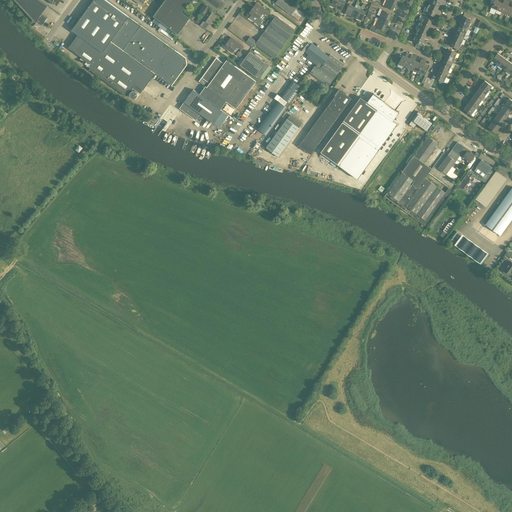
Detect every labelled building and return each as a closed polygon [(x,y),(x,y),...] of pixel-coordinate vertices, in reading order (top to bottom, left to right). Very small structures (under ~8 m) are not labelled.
[(47,17),(41,13),(47,5),(40,0),(13,0),(34,22),(35,20),(41,25),(47,17)] [(186,65),(184,63),(185,62),(184,61),(183,61),(185,58),(129,17),(105,0),(93,0),(72,30),(82,37),(72,51),(93,65),(90,69),(126,96),(132,88),(140,93),(145,86),(149,80),(142,75),(147,68),(155,73),(171,86),(186,65)] [(165,0),(153,16),(173,31),(174,31),(178,34),(190,18),(181,12),(189,0),(165,0)] [(207,0),(220,9),(225,2),(221,0),(207,0)] [(303,13),(297,8),(298,7),(288,0),(277,0),(275,3),(298,20),(303,13)] [(336,8),(339,0),(332,0),(330,6),(336,8)] [(341,0),(339,0),(336,8),(341,11),(345,2),(341,0)] [(494,0),(491,8),(490,10),(495,12),(496,10),(500,2),(497,1),(497,0),(494,0)] [(503,0),(502,3),(500,2),(496,10),(501,12),(506,1),(504,0),(503,0)] [(395,5),(386,1),(384,6),(393,10),(395,5)] [(506,1),(501,12),(506,14),(510,7),(507,5),(509,2),(506,1)] [(260,25),(262,21),(258,18),(262,12),(266,15),(268,12),(256,3),(250,12),(252,14),(250,17),(260,25)] [(427,7),(427,8),(440,13),(441,11),(437,9),(438,7),(430,3),(428,6),(427,6),(427,7)] [(350,16),(354,7),(349,4),(345,13),(350,16)] [(196,21),(202,27),(206,22),(209,24),(215,15),(208,10),(209,9),(205,5),(200,11),(205,14),(202,18),(202,19),(199,17),(196,21)] [(354,7),(350,16),(350,17),(351,18),(352,17),(356,19),(360,10),(354,7)] [(426,8),(427,9),(425,13),(434,17),(435,14),(439,16),(440,13),(427,8),(426,8)] [(391,14),(382,10),(380,9),(377,14),(380,15),(379,16),(388,20),(391,14)] [(366,12),(360,10),(356,19),(361,21),(366,12)] [(271,23),(257,42),(250,37),(246,42),(253,48),(255,45),(274,59),(295,30),(275,16),(276,16),(275,15),(272,16),(270,19),(271,23)] [(379,16),(378,18),(376,17),(374,20),(377,21),(386,25),(388,20),(379,16)] [(421,20),(421,21),(434,27),(435,25),(431,23),(432,20),(423,16),(423,17),(422,20),(421,20)] [(458,16),(457,19),(470,25),(471,24),(470,23),(472,20),(463,16),(462,18),(458,16)] [(470,25),(457,19),(456,21),(460,23),(459,25),(467,30),(469,26),(470,25)] [(377,21),(374,27),(372,25),(369,30),(376,33),(378,29),(383,31),(386,25),(377,21)] [(421,23),(419,26),(428,30),(429,28),(433,30),(434,27),(421,21),(420,22),(421,23)] [(454,26),(453,29),(465,34),(466,35),(466,34),(466,33),(467,30),(459,25),(458,28),(454,26)] [(419,26),(418,30),(417,30),(416,31),(429,37),(430,34),(427,33),(428,30),(419,26)] [(455,33),(454,35),(463,39),(465,36),(466,35),(465,34),(453,29),(452,31),(455,33)] [(416,31),(416,33),(415,36),(423,40),(424,38),(428,39),(429,37),(416,31)] [(450,36),(448,39),(461,45),(462,44),(462,43),(463,39),(454,35),(453,38),(450,36)] [(423,40),(415,36),(412,41),(421,45),(422,43),(426,44),(427,42),(423,40)] [(243,46),(231,37),(224,46),(232,52),(237,46),(241,49),(243,46)] [(461,45),(448,39),(447,41),(451,43),(450,45),(459,49),(460,45),(461,45)] [(329,56),(311,44),(305,52),(309,54),(306,57),(317,65),(316,67),(315,66),(310,73),(328,87),(344,65),(330,55),(329,56)] [(443,50),(442,52),(455,58),(456,57),(455,56),(457,53),(448,49),(447,52),(443,50)] [(269,66),(266,63),(250,51),(243,60),(239,65),(259,80),(265,71),(269,66)] [(455,58),(442,52),(441,55),(445,57),(444,59),(452,63),(454,59),(455,59),(455,58)] [(403,66),(407,58),(409,54),(406,53),(405,57),(402,55),(398,64),(403,66)] [(497,53),(492,61),(491,62),(493,64),(494,62),(496,64),(501,56),(497,53)] [(410,59),(407,58),(403,66),(407,68),(407,69),(408,69),(414,56),(411,55),(410,59)] [(416,57),(414,56),(408,69),(410,69),(413,71),(417,62),(415,61),(416,57)] [(506,59),(501,56),(496,64),(498,65),(497,67),(499,68),(506,59)] [(202,90),(219,103),(222,99),(236,109),(256,81),(227,60),(224,64),(216,58),(202,78),(209,83),(207,87),(205,86),(202,90)] [(417,62),(413,71),(416,72),(417,73),(418,74),(424,61),(421,59),(419,63),(417,62)] [(452,63),(444,59),(443,61),(439,59),(438,62),(451,68),(451,67),(451,66),(452,63)] [(506,59),(499,68),(501,70),(502,68),(504,70),(510,62),(506,59)] [(424,61),(418,74),(419,74),(423,75),(427,66),(425,65),(426,62),(424,61)] [(451,68),(438,62),(437,65),(440,66),(439,69),(448,73),(450,69),(451,68)] [(435,69),(433,72),(446,78),(447,78),(447,77),(446,76),(448,73),(439,69),(438,71),(435,69)] [(446,78),(433,72),(432,74),(433,75),(432,77),(435,78),(435,79),(444,83),(446,78)] [(423,86),(429,89),(431,84),(428,82),(429,78),(427,77),(423,86)] [(293,80),(278,101),(257,129),(266,135),(287,107),(286,107),(289,103),(290,103),(302,87),(293,80)] [(485,80),(482,85),(489,90),(491,88),(492,89),(493,87),(492,86),(485,80)] [(482,85),(478,89),(487,95),(489,93),(487,92),(489,90),(482,85)] [(487,95),(478,89),(475,93),(483,98),(484,96),(486,97),(487,95)] [(216,107),(219,103),(202,90),(200,95),(193,90),(179,108),(195,120),(199,113),(214,124),(214,123),(218,127),(228,115),(216,107)] [(339,90),(306,136),(298,146),(311,155),(351,99),(339,90)] [(483,98),(475,93),(472,97),(481,104),(483,102),(481,100),(483,98)] [(342,122),(321,152),(357,178),(397,123),(392,120),(398,112),(374,95),(371,98),(371,97),(367,102),(360,97),(342,122)] [(481,104),(472,97),(469,101),(477,107),(478,104),(480,106),(481,104)] [(477,107),(469,101),(466,105),(475,112),(477,110),(475,109),(477,107)] [(511,107),(506,103),(503,107),(511,114),(511,113),(511,110),(511,107)] [(475,112),(466,105),(463,110),(471,115),(472,113),(474,114),(475,112)] [(511,114),(503,107),(500,111),(507,117),(509,114),(511,115),(511,114)] [(500,111),(497,115),(506,122),(507,120),(506,119),(507,117),(500,111)] [(417,112),(408,125),(413,128),(415,125),(414,124),(415,123),(425,131),(430,124),(425,120),(425,121),(420,118),(422,116),(417,112)] [(290,114),(287,119),(286,119),(265,147),(279,157),(299,128),(302,123),(290,114)] [(497,115),(494,120),(501,125),(503,122),(505,123),(506,122),(497,115)] [(501,125),(494,120),(491,124),(500,130),(501,128),(500,127),(501,125)] [(500,130),(491,124),(488,128),(495,133),(497,131),(499,132),(500,130)] [(384,197),(427,225),(451,189),(448,187),(445,191),(424,178),(431,168),(424,163),(437,142),(427,135),(414,155),(412,154),(384,197)] [(476,152),(474,155),(457,142),(438,168),(446,174),(454,180),(457,176),(453,173),(460,163),(459,162),(462,158),(469,163),(467,166),(470,168),(471,167),(472,167),(476,161),(475,161),(479,154),(476,152)] [(491,167),(481,160),(479,163),(476,161),(472,167),(470,170),(473,172),(474,170),(484,177),(483,179),(485,181),(490,174),(487,172),(491,167)] [(486,207),(506,177),(494,170),(475,199),(486,207)] [(500,235),(511,219),(511,187),(485,224),(500,235)] [(452,218),(440,235),(443,237),(455,221),(452,218)] [(453,245),(480,264),(488,253),(461,233),(453,245)] [(92,508),(98,503),(95,500),(89,506),(92,508)]
